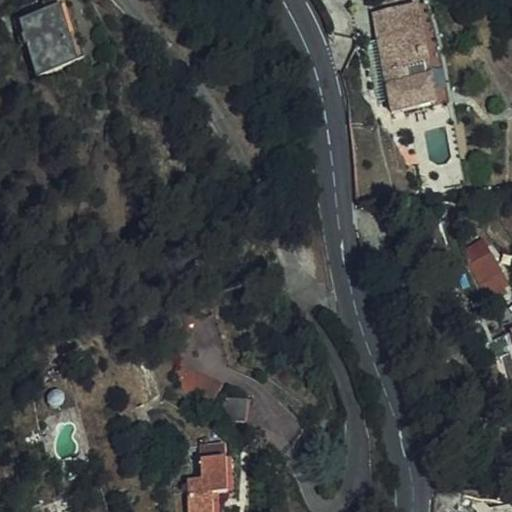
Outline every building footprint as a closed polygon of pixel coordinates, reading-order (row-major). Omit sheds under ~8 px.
[(0,0),(0,1),(4,22),(11,20),(19,56),(58,47),(56,33),(66,31),(59,0),(0,0)] [(367,9),(374,49),(418,45),(428,44),(420,0),(417,0),(411,1),(367,9)] [(418,45),(374,49),(383,99),(426,93),(436,91),(428,44),(418,45)] [(479,251),(466,255),(472,272),(480,293),(493,287),(486,267),(489,266),(479,251)] [(511,316),(501,319),(504,331),(497,334),(505,368),(509,367),(511,376),(511,375),(511,316)] [(489,323),(475,328),(481,346),(494,342),(489,323)] [(209,382),(169,357),(162,369),(175,386),(197,402),(206,387),(209,382)] [(210,388),(207,409),(229,413),(233,391),(210,388)] [(190,445),(183,446),(184,470),(170,471),(172,511),(191,511),(198,511),(197,491),(196,480),(203,480),(209,480),(207,441),(190,442),(190,445)] [(463,511),(461,480),(450,480),(452,511),(463,511)]
